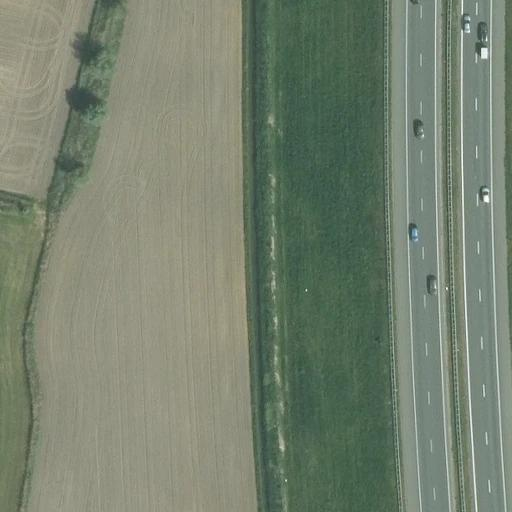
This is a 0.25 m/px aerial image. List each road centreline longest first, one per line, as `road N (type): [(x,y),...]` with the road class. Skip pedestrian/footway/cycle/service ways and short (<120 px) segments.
road 1 (motorway): [(490,511),(475,0)]
road 2 (motorway): [(421,0),(435,511)]
